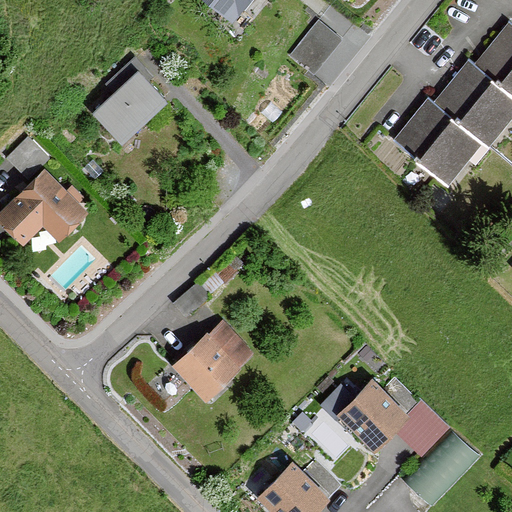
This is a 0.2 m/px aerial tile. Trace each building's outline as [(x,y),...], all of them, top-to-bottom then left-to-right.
[(246,0),(199,0),(229,23),(246,0)] [(344,40),(318,20),(287,58),(313,79),(344,40)] [(511,27),(508,24),(474,67),(511,98),(511,27)] [(467,61),(432,104),(478,144),(485,150),(511,116),(511,98),(474,67),(467,61)] [(160,100),(133,71),(87,112),(114,142),(160,100)] [(432,104),(426,99),(391,142),(445,185),(478,144),(432,104)] [(50,160),(27,138),(4,161),(24,181),(0,205),(0,228),(18,246),(37,227),(52,242),(83,212),(41,169),(50,160)] [(209,299),(195,285),(173,303),(188,318),(209,299)] [(250,355),(218,320),(188,347),(167,367),(199,402),(250,355)] [(410,419),(425,404),(396,375),(381,390),(410,419)] [(338,411),(357,390),(343,377),(324,398),(338,411)] [(381,390),(371,380),(337,416),(357,435),(374,453),(398,433),(410,419),(381,390)] [(450,430),(425,404),(398,433),(421,457),(450,430)] [(455,425),(408,475),(434,500),(482,449),(455,425)] [(328,501),(343,486),(316,459),(301,474),(328,501)] [(301,474),(291,464),(262,493),(281,511),(316,511),(328,501),(301,474)]
